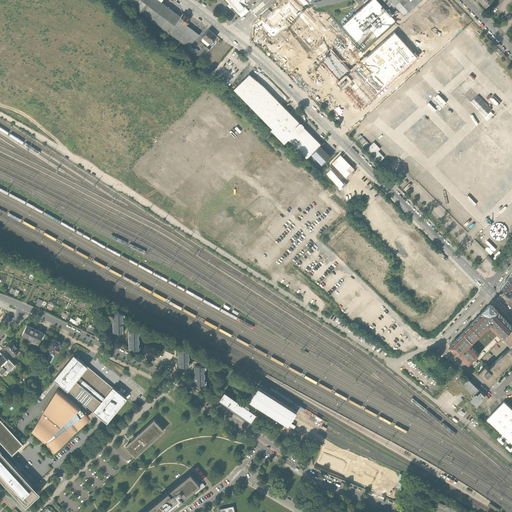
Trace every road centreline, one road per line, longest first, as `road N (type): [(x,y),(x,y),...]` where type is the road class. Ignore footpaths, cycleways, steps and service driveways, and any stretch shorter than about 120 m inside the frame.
road 1 (tertiary): [(181,0),(267,67),(488,289)]
road 2 (unclassified): [(175,381),(35,511)]
road 3 (tertiary): [(23,308),(175,381)]
road 4 (tertiary): [(272,447),(394,511)]
